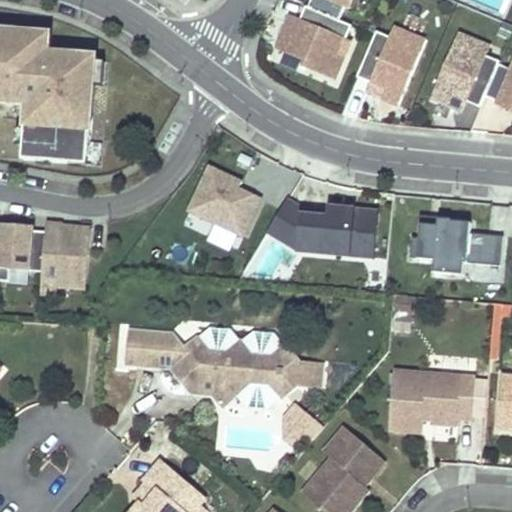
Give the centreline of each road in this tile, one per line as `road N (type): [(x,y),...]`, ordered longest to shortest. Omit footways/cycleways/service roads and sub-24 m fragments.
road 1 (residential): [(222,86),(325,150),(511,171)]
road 2 (residential): [(0,192),(75,206),(133,197),(175,163),(222,86)]
road 3 (residential): [(50,499),(74,489),(87,467),(81,441),(61,425),(35,426),(16,443),(12,469),(37,497)]
road 4 (residential): [(95,0),(202,71)]
